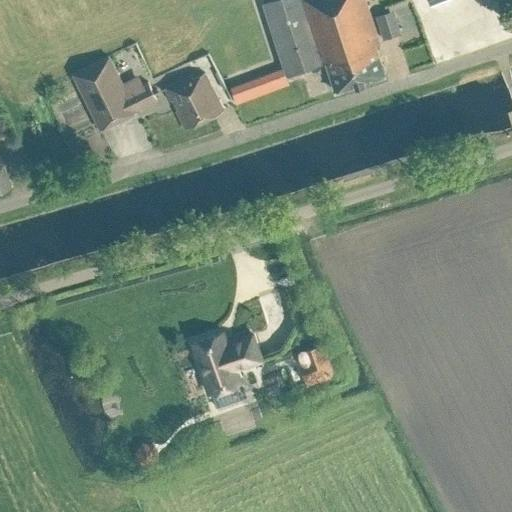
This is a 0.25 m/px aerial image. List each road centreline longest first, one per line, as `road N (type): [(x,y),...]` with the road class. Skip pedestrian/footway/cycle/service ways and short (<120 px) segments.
road 1 (unclassified): [(0,201),(511,44)]
road 2 (residential): [(0,299),(511,144)]
